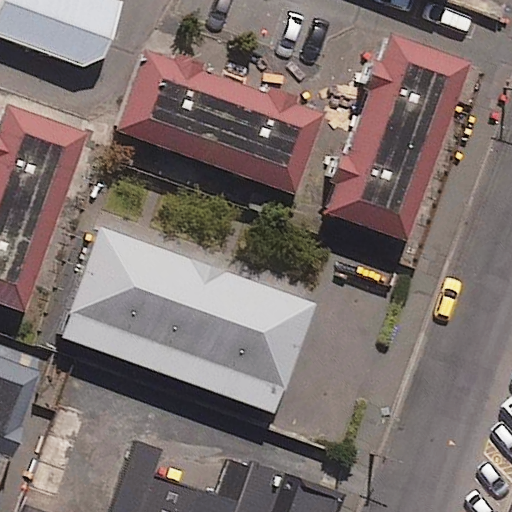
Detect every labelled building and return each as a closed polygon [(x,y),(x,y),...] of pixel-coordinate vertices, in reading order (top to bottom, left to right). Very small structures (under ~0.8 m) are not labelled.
[(101,63),(122,3),(113,0),(0,0),(0,39),(83,69),(101,63)] [(470,65),(389,37),(325,216),(407,245),(470,65)] [(324,116),(144,52),(114,133),(294,198),(324,116)] [(85,136),(5,107),(0,121),(0,307),(22,315),(85,136)] [(356,338),(119,255),(80,365),(317,449),(356,338)] [(0,483),(46,359),(0,341),(0,483)] [(238,504),(151,473),(137,511),(340,511),(345,498),(252,465),(238,504)] [(47,511),(21,503),(17,511),(47,511)]
